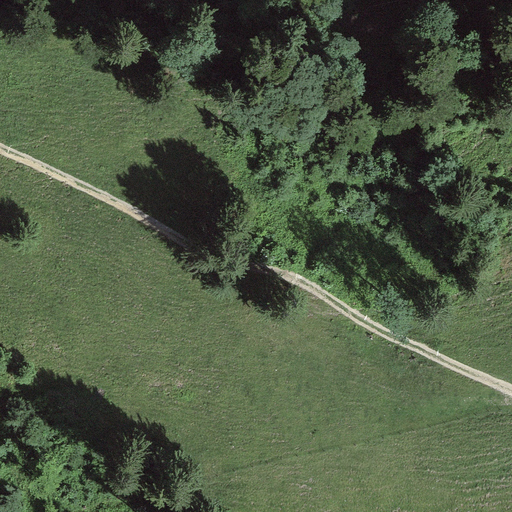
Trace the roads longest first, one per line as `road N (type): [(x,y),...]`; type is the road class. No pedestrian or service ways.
road 1 (track): [(511,388),(400,342),(300,280),(202,250),(0,146)]
road 2 (track): [(430,0),(391,26),(351,19),(319,0)]
